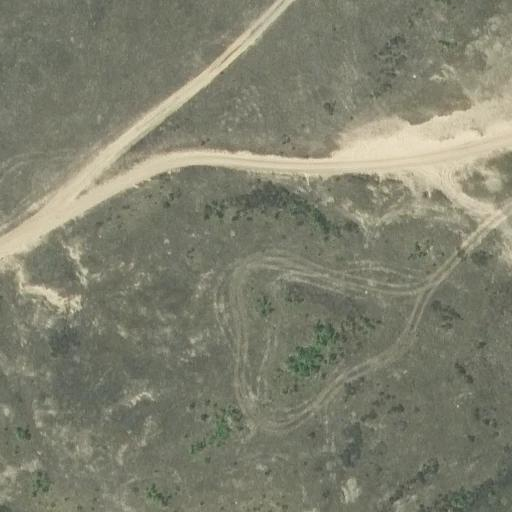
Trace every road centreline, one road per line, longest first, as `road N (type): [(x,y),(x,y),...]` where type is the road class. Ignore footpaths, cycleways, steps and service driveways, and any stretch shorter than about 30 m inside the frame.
road 1 (track): [(0,250),(44,221),(175,162),(418,162),(511,138)]
road 2 (track): [(44,221),(125,139),(218,71),(287,0)]
